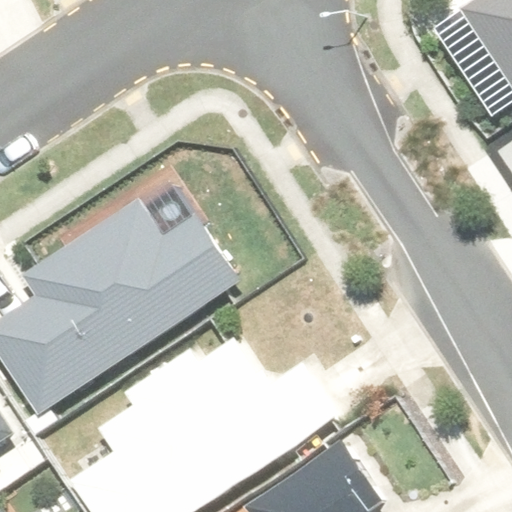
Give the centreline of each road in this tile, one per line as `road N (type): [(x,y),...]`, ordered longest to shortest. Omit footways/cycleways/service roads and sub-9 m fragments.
road 1 (residential): [(511,359),(275,0)]
road 2 (residential): [(0,128),(195,0)]
